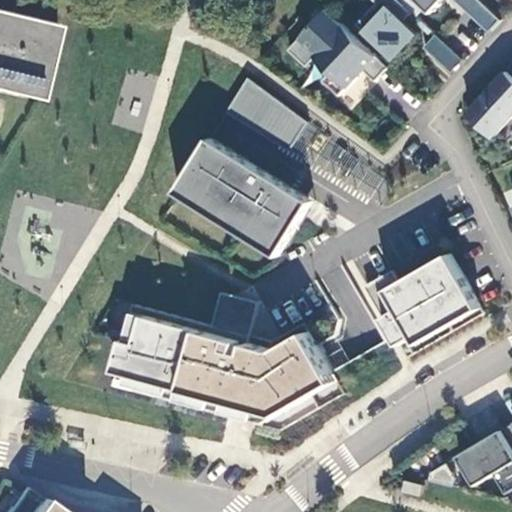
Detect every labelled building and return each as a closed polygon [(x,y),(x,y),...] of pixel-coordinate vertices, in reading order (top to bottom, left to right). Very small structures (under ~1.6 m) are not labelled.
[(414,13),(399,0),(376,0),(379,3),(359,24),(397,60),(421,33),(407,20),(414,13)] [(483,0),(482,0),(420,0),(434,12),(445,0),(456,0),(471,13),(483,0)] [(503,19),(483,0),(471,13),(491,32),(503,19)] [(390,67),(328,10),(291,50),(308,67),(317,57),(333,72),(326,80),(342,95),(365,70),(377,81),(390,67)] [(0,92),(38,102),(56,28),(0,14),(0,92)] [(445,42),(437,34),(425,48),(434,55),(445,42)] [(464,59),(445,42),(434,55),(452,72),(464,59)] [(511,74),(509,71),(470,114),(496,137),(511,119),(511,74)] [(250,78),(229,112),(292,151),(309,122),(250,78)] [(394,184),(309,122),(292,151),(380,206),(394,184)] [(315,200),(212,137),(177,195),(280,258),(315,200)] [(396,271),(368,287),(409,358),(486,314),(452,254),(403,282),(396,271)] [(283,432),(348,395),(306,323),(274,342),(254,336),(263,303),(224,293),(215,326),(135,304),(113,387),(283,432)] [(511,491),(511,443),(504,430),(460,456),(478,485),(496,474),(508,494),(511,491)] [(454,487),(457,478),(448,464),(432,473),(430,480),(454,487)] [(407,480),(404,491),(423,495),(425,485),(407,480)] [(59,511),(24,487),(5,511),(59,511)]
